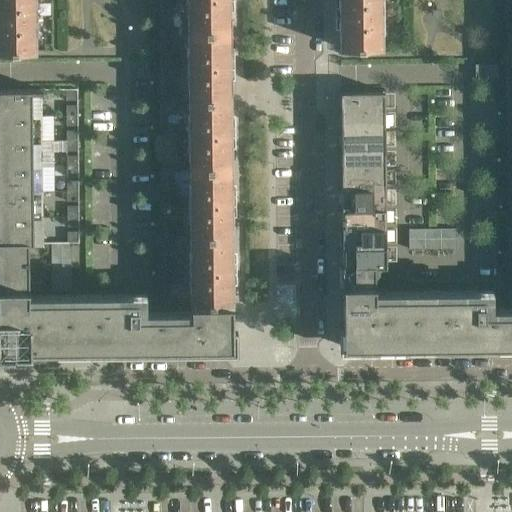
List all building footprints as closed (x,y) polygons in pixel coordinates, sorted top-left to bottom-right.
[(0,0),(0,51),(36,51),(36,17),(35,0),(0,0)] [(233,0),(187,0),(188,30),(230,30),(229,0),(233,0)] [(382,47),(382,13),(381,0),(339,0),(340,8),(336,8),(336,13),(340,13),(340,48),(382,47)] [(234,69),(234,64),(230,64),(230,30),(188,30),(189,98),(230,98),(230,69),(234,69)] [(498,63),(475,64),(475,78),(498,78),(498,63)] [(79,243),(78,89),(0,89),(0,221),(0,230),(0,229),(0,350),(121,349),(121,348),(146,348),(233,347),(233,328),(233,306),(233,304),(191,304),(191,306),(191,316),(139,317),(138,299),(28,300),(28,290),(43,290),(43,282),(29,282),(29,243),(79,243)] [(341,111),(385,111),(384,91),(370,91),(356,92),(341,92),(341,111)] [(235,137),(235,132),(231,132),(230,98),(189,98),(189,167),(231,166),(231,137),(235,137)] [(385,130),(385,111),(341,111),(341,131),(385,130)] [(385,150),(385,130),(341,131),(341,150),(385,150)] [(385,169),(385,150),(341,150),(341,170),(385,169)] [(235,205),(235,201),(232,201),(231,166),(189,167),(190,235),(232,235),(232,205),(235,205)] [(385,169),(341,170),(342,189),(385,189),(385,169)] [(386,208),(385,189),(342,189),(342,208),(386,208)] [(386,227),(386,208),(342,208),(342,228),(386,227)] [(386,247),(386,227),(342,228),(342,230),(342,247),(386,247)] [(456,248),(456,228),(454,228),(436,228),(428,228),(410,229),(408,229),(409,249),(456,248)] [(236,273),(236,269),(232,269),(232,235),(190,235),(191,304),(233,304),(232,273),(236,273)] [(72,291),(71,243),(51,243),(52,291),(72,291)] [(343,267),(375,266),(375,267),(386,267),(386,247),(342,247),(343,267)] [(343,297),(371,296),(374,296),(374,286),(375,286),(375,267),(375,266),(343,267),(343,288),(343,297)] [(511,312),(485,313),(485,295),(456,295),(428,296),(400,296),(374,296),(371,296),(343,297),(343,326),(339,327),(339,350),(373,350),(467,349),(511,348),(511,312)]
